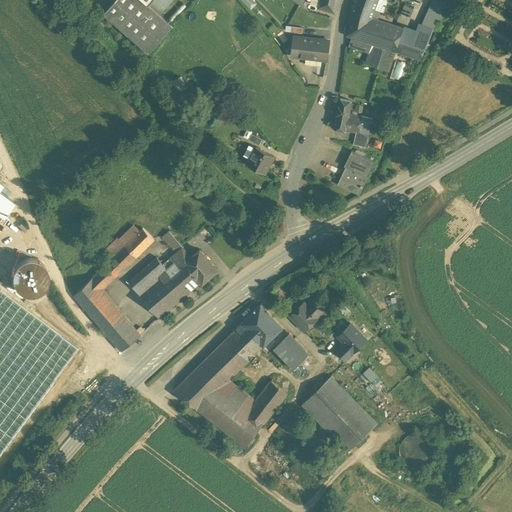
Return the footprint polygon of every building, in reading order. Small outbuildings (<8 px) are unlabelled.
[(149,4),(143,0),(108,0),(107,2),(106,3),(110,6),(104,13),(150,52),(173,26),(155,9),(149,4)] [(156,0),(152,0),(149,4),(155,9),(159,4),(155,1),(156,0)] [(243,0),(252,8),(258,2),(256,0),(243,0)] [(337,0),(320,0),(319,6),(335,11),(337,0)] [(354,0),(353,11),(372,17),(377,0),(354,0)] [(401,13),(411,17),(416,5),(405,1),(401,13)] [(372,17),(353,11),(347,36),(352,37),(373,44),(395,51),(400,37),(403,28),(372,17)] [(416,32),(403,28),(400,37),(426,46),(433,29),(420,24),(416,32)] [(288,53),(294,48),(295,43),(287,34),(278,41),(288,53)] [(330,41),(296,37),(295,43),(294,48),(293,56),(328,60),(330,41)] [(373,44),(352,37),(350,46),(370,53),(373,44)] [(426,46),(400,37),(395,51),(420,60),(426,46)] [(395,51),(373,44),(370,53),(366,64),(389,71),(395,51)] [(352,101),(340,99),(334,128),(346,131),(349,114),(350,114),(352,101)] [(363,117),(349,114),(346,131),(356,133),(359,133),(359,132),(363,117)] [(368,118),(363,117),(359,132),(365,134),(368,118)] [(374,119),(368,118),(365,134),(369,134),(371,135),(374,119)] [(359,133),(356,133),(353,144),(366,147),(369,134),(365,134),(359,132),(359,133)] [(251,139),(251,140),(262,146),(266,138),(254,133),(251,139)] [(250,144),(245,155),(250,158),(256,147),(250,144)] [(274,156),(256,146),(256,147),(250,158),(247,164),(265,173),(274,156)] [(375,161),(352,150),(345,166),(346,167),(367,177),(375,161)] [(367,177),(346,167),(338,184),(359,194),(367,177)] [(143,228),(125,245),(136,257),(154,239),(143,228)] [(183,246),(169,231),(162,236),(176,252),(183,247),(183,246)] [(136,257),(125,245),(119,251),(130,262),(136,257)] [(200,249),(191,257),(183,247),(176,252),(202,282),(218,270),(200,249)] [(119,251),(101,268),(111,280),(130,262),(119,251)] [(202,282),(176,252),(163,263),(188,293),(188,294),(202,282)] [(157,257),(129,281),(159,317),(188,293),(163,263),(157,257)] [(111,280),(101,268),(92,277),(102,289),(111,280)] [(102,289),(92,277),(74,295),(122,350),(140,334),(102,289)] [(0,289),(0,454),(79,348),(0,289)] [(329,306),(317,295),(312,301),(322,311),(323,312),(329,306)] [(312,301),(307,306),(304,303),(291,315),(305,329),(318,317),(317,316),(322,311),(312,301)] [(261,304),(237,328),(264,346),(283,327),(261,304)] [(337,350),(346,359),(367,339),(351,323),(338,336),(345,342),(337,350)] [(237,328),(191,372),(217,392),(230,379),(264,346),(237,328)] [(310,354),(289,333),(273,348),(293,369),(310,354)] [(372,365),(365,372),(373,381),(380,374),(372,365)] [(217,392),(191,372),(174,390),(199,410),(217,392)] [(378,423),(331,375),(302,404),(348,452),(378,423)] [(271,380),(256,400),(230,379),(217,392),(261,427),(287,393),(271,380)] [(261,427),(217,392),(199,410),(245,446),(261,427)] [(435,457),(436,450),(435,443),(431,437),(425,434),(418,432),(411,434),(405,438),(401,444),(400,451),(401,458),(405,464),(411,467),(418,469),(425,467),(431,463),(435,457)]
